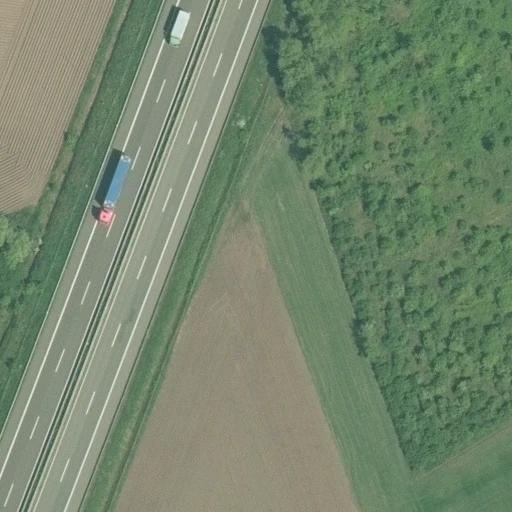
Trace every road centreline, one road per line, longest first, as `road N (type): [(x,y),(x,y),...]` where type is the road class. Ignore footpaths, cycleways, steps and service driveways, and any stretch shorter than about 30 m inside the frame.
road 1 (motorway): [(49,511),(241,0)]
road 2 (motorway): [(194,0),(3,511)]
